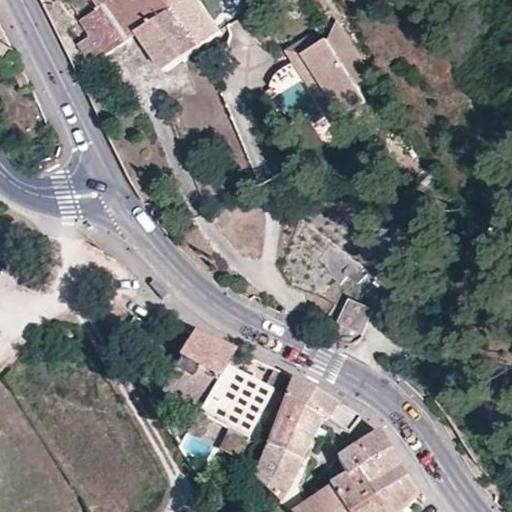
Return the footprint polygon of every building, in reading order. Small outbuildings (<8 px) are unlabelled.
[(170,0),(113,0),(102,7),(125,40),(138,31),(175,7),(170,0)] [(170,0),(175,7),(202,45),(221,33),(218,27),(209,14),(199,0),(170,0)] [(80,43),(92,62),(125,40),(102,7),(82,21),(92,35),(80,43)] [(175,7),(138,31),(165,70),(202,45),(175,7)] [(0,22),(0,53),(11,76),(15,73),(25,94),(33,90),(17,58),(3,28),(0,22)] [(312,39),(289,55),(338,123),(344,120),(333,104),(338,101),(307,56),(318,48),(312,39)] [(328,41),(318,48),(307,56),(338,101),(333,104),(344,120),(369,102),(328,41)] [(365,271),(303,218),(301,219),(300,220),(276,277),(319,293),(332,278),(339,283),(346,274),(356,282),(365,271)] [(371,309),(349,301),(339,324),(362,333),(371,309)] [(142,314),(139,321),(148,325),(151,318),(142,314)] [(236,354),(197,337),(165,393),(176,400),(180,394),(205,409),(236,354)] [(275,392),(233,371),(208,420),(249,441),(275,392)] [(297,382),(296,382),(287,400),(287,401),(325,420),(349,433),(362,419),(361,418),(353,413),(325,397),(297,382)] [(315,439),(325,420),(287,401),(268,447),(303,464),(315,439)] [(380,434),(359,447),(380,480),(403,467),(380,434)] [(255,477),(283,504),(303,464),(268,447),(258,472),(255,477)] [(380,480),(359,447),(341,459),(349,475),(332,487),(346,511),(352,511),(375,495),(369,487),(380,480)] [(369,487),(375,495),(385,511),(402,511),(419,497),(403,467),(380,480),(369,487)] [(346,511),(332,487),(295,511),(346,511)] [(352,511),(385,511),(375,495),(352,511)]
